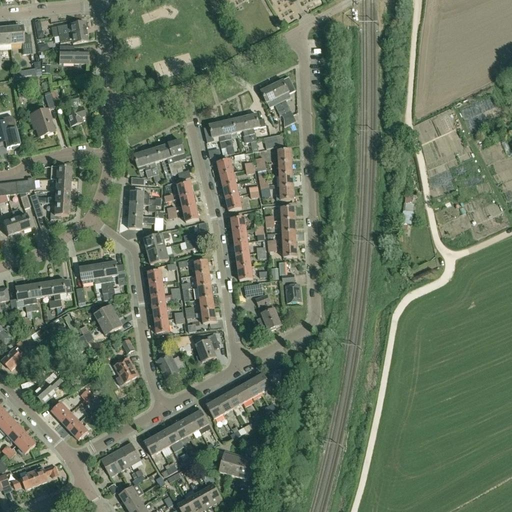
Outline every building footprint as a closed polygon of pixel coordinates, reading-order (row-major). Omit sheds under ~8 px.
[(86,25),(85,24),(84,23),(69,26),(57,28),(51,29),(53,39),(59,37),(71,35),(86,32),(86,31),(87,29),(86,25)] [(30,36),(23,36),(22,28),(9,29),(10,45),(21,44),(22,50),(23,56),(32,55),(30,36)] [(0,52),(11,51),(10,45),(9,29),(0,29),(0,52)] [(88,42),(86,32),(71,35),(59,37),(60,45),(72,43),(72,45),(88,42)] [(58,53),(59,63),(62,63),(62,64),(73,65),(87,65),(87,53),(73,53),(74,48),(59,47),(59,53),(58,53)] [(49,51),(39,52),(40,59),(50,57),(49,50),(49,51)] [(14,82),(36,79),(36,78),(41,77),(40,63),(33,64),(34,69),(29,70),(29,72),(13,75),(14,82)] [(272,87),(285,115),(291,112),(286,102),(291,99),(289,96),(296,92),(289,79),(283,82),(272,87)] [(281,118),(285,115),(272,87),(261,93),(267,105),(270,110),(275,107),(281,118)] [(54,102),(51,95),(50,93),(44,95),(49,110),(56,108),(54,102)] [(77,97),(66,100),(68,107),(79,104),(77,97)] [(85,118),(82,109),(66,115),(71,128),(83,124),(81,119),(85,118)] [(54,134),(50,121),(52,121),(51,117),(49,118),(47,111),(29,116),(34,131),(36,130),(38,139),(54,134)] [(257,116),(245,118),(248,132),(251,144),(257,143),(254,131),(260,129),(266,128),(264,120),(258,122),(257,116)] [(284,121),(284,129),(296,123),(293,117),(284,121)] [(237,135),(248,132),(245,118),(233,121),(237,135)] [(12,120),(0,123),(0,147),(6,146),(7,150),(12,148),(12,150),(18,149),(17,147),(19,147),(15,130),(12,120)] [(222,124),(228,149),(233,148),(232,141),(231,136),(237,135),(233,121),(222,124)] [(227,150),(228,149),(222,124),(210,127),(210,129),(204,130),(207,145),(214,143),(213,140),(219,139),(222,151),(223,157),(228,156),(227,150)] [(271,139),(273,150),(285,147),(283,136),(271,139)] [(267,151),(273,150),(271,139),(264,140),(267,151)] [(180,142),(169,146),(180,181),(180,182),(191,179),(189,172),(184,174),(182,169),(181,163),(186,161),(186,160),(185,156),(184,155),(180,142)] [(157,149),(161,162),(167,160),(169,166),(173,179),(174,183),(180,181),(169,146),(157,149)] [(146,153),(154,178),(155,182),(160,180),(159,176),(156,164),(161,162),(157,149),(146,153)] [(278,153),(279,165),(292,165),(292,152),(278,153)] [(154,178),(146,153),(134,157),(138,170),(140,172),(145,171),(148,180),(154,178)] [(221,177),(234,174),(231,162),(218,165),(221,177)] [(279,165),(279,178),(293,177),(292,165),(279,165)] [(56,182),(70,183),(71,170),(57,169),(51,168),(50,182),(56,182)] [(234,174),(221,177),(224,189),(237,186),(234,174)] [(280,190),(294,189),(293,177),(279,178),(280,190)] [(70,183),(56,182),(55,193),(70,194),(70,183)] [(165,187),(167,193),(177,190),(175,185),(165,187)] [(178,188),(180,200),(194,197),(191,185),(178,188)] [(226,201),(240,198),(237,186),(224,189),(226,201)] [(294,202),(294,189),(280,190),(280,196),(277,197),(277,202),(281,202),(294,202)] [(55,205),(69,206),(70,194),(55,193),(55,200),(48,199),(45,199),(45,204),(55,205)] [(23,194),(19,195),(24,211),(30,209),(26,197),(25,194),(23,194)] [(131,194),(131,206),(144,206),(161,208),(161,200),(156,199),(156,202),(150,201),(150,195),(145,195),(131,194)] [(196,209),(194,197),(180,200),(183,212),(196,209)] [(242,210),(240,198),(226,201),(229,213),(242,210)] [(43,218),(38,202),(32,203),(37,220),(43,218)] [(69,206),(55,205),(54,212),(50,214),(50,221),(60,221),(60,218),(68,218),(69,206)] [(144,206),(131,206),(130,218),(143,219),(144,206)] [(196,209),(183,212),(186,224),(199,221),(196,209)] [(266,224),(274,223),(282,222),(295,222),(295,209),(281,210),(282,218),(274,218),(274,217),(265,218),(266,224)] [(15,220),(19,233),(31,230),(26,216),(19,218),(17,211),(11,213),(14,220),(15,220)] [(412,226),(413,214),(405,212),(403,225),(412,226)] [(163,220),(143,219),(130,218),(129,230),(142,231),(143,225),(148,225),(155,226),(154,234),(157,233),(157,232),(162,231),(163,220)] [(8,237),(19,233),(15,220),(14,220),(3,224),(8,237)] [(233,234),(246,232),(245,220),(231,222),(233,234)] [(296,234),(295,222),(282,222),(283,235),(296,234)] [(233,234),(235,246),(248,244),(246,232),(233,234)] [(184,238),(186,244),(199,241),(197,234),(184,238)] [(283,247),(297,246),(296,234),(283,235),(283,247)] [(144,241),(148,254),(166,249),(164,241),(170,240),(169,235),(163,237),(162,237),(144,241)] [(199,241),(186,244),(186,246),(188,252),(201,249),(199,241)] [(235,246),(236,258),(250,256),(248,244),(235,246)] [(297,246),(283,247),(284,260),(297,259),(297,246)] [(166,249),(148,254),(151,267),(169,262),(169,261),(174,260),(174,256),(168,257),(166,249)] [(49,250),(33,257),(36,264),(52,257),(49,250)] [(238,270),(251,269),(250,256),(236,258),(238,270)] [(104,266),(110,302),(116,301),(116,300),(114,290),(112,278),(118,277),(119,281),(126,280),(124,266),(117,267),(116,264),(116,262),(114,261),(110,262),(109,263),(109,265),(104,266)] [(195,265),(197,277),(210,275),(208,263),(195,265)] [(92,268),(94,281),(100,280),(103,296),(104,303),(110,302),(104,266),(99,267),(99,265),(97,264),(93,265),(92,266),(92,268)] [(94,281),(92,268),(80,270),(83,286),(95,284),(94,281)] [(253,281),(251,269),(238,270),(240,283),(253,281)] [(150,287),(163,285),(162,273),(148,275),(150,287)] [(268,279),(268,273),(259,274),(260,284),(265,283),(265,279),(268,279)] [(197,277),(198,289),(212,287),(210,275),(197,277)] [(294,276),(282,277),(283,285),(295,284),(294,276)] [(55,302),(56,309),(62,308),(61,301),(60,296),(67,295),(64,282),(63,280),(62,279),(58,280),(57,281),(58,283),(52,284),(54,297),(55,302)] [(54,297),(52,284),(40,286),(42,299),(54,297)] [(150,287),(152,299),(165,297),(163,285),(150,287)] [(32,313),(29,288),(23,288),(23,287),(22,286),(18,286),(17,288),(17,289),(16,290),(18,303),(25,302),(26,307),(27,314),(28,319),(33,319),(32,313)] [(42,299),(40,286),(29,288),(32,313),(39,312),(37,300),(42,299)] [(198,289),(200,301),(213,299),(212,287),(198,289)] [(255,298),(262,296),(261,287),(253,288),(255,298)] [(301,304),(300,287),(286,288),(287,305),(301,304)] [(0,303),(10,302),(8,290),(0,291),(0,303)] [(79,305),(86,304),(83,290),(77,291),(79,305)] [(267,314),(272,312),(270,305),(267,296),(256,301),(259,309),(265,307),(267,314)] [(154,311),(167,310),(165,297),(152,299),(154,311)] [(200,301),(202,313),(215,311),(213,299),(200,301)] [(100,327),(117,318),(112,308),(95,317),(100,327)] [(169,322),(167,310),(154,311),(155,324),(169,322)] [(217,324),(215,311),(202,313),(204,326),(217,324)] [(275,311),(272,312),(267,314),(262,316),(268,332),(270,331),(270,333),(277,330),(276,329),(281,327),(275,311)] [(123,329),(117,318),(100,327),(106,337),(123,329)] [(169,322),(155,324),(157,336),(170,334),(169,322)] [(81,331),(83,336),(90,332),(87,327),(81,331)] [(11,339),(7,336),(6,336),(2,332),(3,331),(0,329),(0,342),(5,347),(11,340),(10,340),(11,339)] [(90,332),(83,336),(87,342),(93,339),(90,332)] [(203,364),(203,365),(217,359),(214,352),(220,349),(215,336),(202,341),(204,345),(196,348),(200,357),(197,358),(199,366),(203,364)] [(122,347),(128,356),(135,352),(129,341),(127,337),(112,346),(115,351),(122,347)] [(14,351),(2,363),(12,372),(23,361),(23,360),(27,356),(29,358),(33,353),(22,342),(17,346),(18,347),(14,351)] [(29,358),(28,359),(33,364),(41,356),(45,352),(40,347),(36,351),(36,350),(33,353),(29,358)] [(162,361),(157,364),(166,381),(180,374),(171,356),(169,357),(165,349),(158,352),(162,361)] [(71,357),(75,364),(82,360),(78,352),(71,357)] [(115,368),(120,378),(115,380),(119,388),(124,385),(139,378),(129,360),(115,368)] [(264,376),(254,381),(262,395),(271,389),(264,376)] [(47,384),(35,395),(44,406),(56,395),(54,392),(62,384),(58,379),(49,387),(47,384)] [(252,400),(262,395),(254,381),(245,386),(252,400)] [(245,386),(235,392),(243,405),(252,400),(245,386)] [(81,398),(85,401),(91,395),(88,391),(81,398)] [(233,411),(243,405),(235,392),(226,397),(233,411)] [(95,399),(91,395),(85,401),(89,406),(95,399)] [(216,402),(224,416),(233,411),(226,397),(216,402)] [(224,416),(216,402),(207,408),(214,421),(224,416)] [(61,424),(71,415),(62,405),(52,414),(61,424)] [(93,410),(98,415),(104,409),(100,405),(93,410)] [(275,418),(279,416),(273,405),(269,408),(272,413),(275,418)] [(0,425),(8,417),(0,408),(0,425)] [(192,418),(200,432),(209,427),(202,413),(192,418)] [(79,424),(71,415),(61,424),(70,433),(79,424)] [(7,437),(17,427),(8,417),(0,425),(0,429),(1,430),(0,431),(0,433),(4,438),(6,436),(7,437)] [(253,424),(256,429),(260,427),(255,417),(251,419),(253,424)] [(190,437),(200,432),(192,418),(183,424),(190,437)] [(88,433),(79,424),(70,433),(79,443),(88,433)] [(183,424),(173,429),(180,443),(190,437),(183,424)] [(256,429),(253,424),(249,426),(244,429),(247,435),(252,432),(256,429)] [(16,446),(26,437),(17,427),(7,437),(8,438),(6,440),(11,445),(13,443),(16,446)] [(163,434),(171,448),(180,443),(173,429),(163,434)] [(247,435),(244,429),(234,435),(237,440),(241,438),(247,435)] [(154,439),(161,453),(171,448),(163,434),(154,439)] [(262,464),(270,436),(266,434),(258,463),(262,464)] [(25,456),(36,447),(26,437),(16,446),(20,450),(18,452),(23,458),(25,456)] [(161,453),(154,439),(144,445),(152,458),(161,453)] [(132,445),(121,450),(131,467),(141,462),(132,445)] [(2,453),(5,457),(12,451),(8,447),(2,453)] [(121,473),(131,467),(121,450),(111,456),(121,473)] [(161,456),(163,461),(174,455),(172,450),(161,456)] [(12,451),(5,457),(9,461),(16,455),(12,451)] [(229,477),(235,456),(218,451),(216,459),(223,460),(219,474),(229,477)] [(111,479),(121,473),(111,456),(101,462),(111,479)] [(239,480),(245,459),(235,456),(229,477),(239,480)] [(245,459),(239,480),(249,483),(251,475),(254,476),(259,463),(245,459)] [(0,461),(0,472),(3,476),(8,470),(0,461)] [(196,465),(192,468),(194,471),(195,474),(199,472),(207,468),(203,461),(196,465)] [(32,475),(37,488),(49,483),(47,478),(51,477),(52,480),(59,477),(56,468),(45,471),(43,468),(35,471),(36,473),(32,475)] [(26,492),(37,488),(32,475),(28,476),(29,478),(21,480),(13,483),(15,491),(24,488),(26,492)] [(0,480),(3,490),(10,488),(6,477),(0,478),(0,480)] [(125,507),(138,498),(144,495),(138,486),(135,487),(119,497),(125,507)] [(110,491),(113,497),(119,494),(115,487),(110,491)] [(205,492),(213,507),(223,502),(214,487),(205,492)] [(204,511),(213,507),(205,492),(196,497),(204,511)] [(187,502),(192,511),(204,511),(196,497),(187,502)] [(138,498),(125,507),(128,511),(137,511),(144,508),(138,498)] [(180,511),(192,511),(187,502),(178,507),(180,511)]
